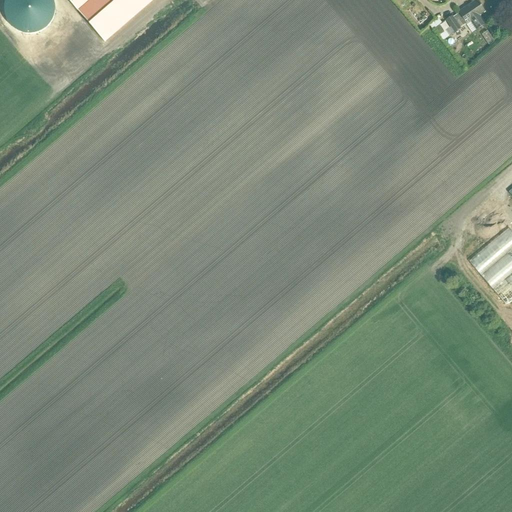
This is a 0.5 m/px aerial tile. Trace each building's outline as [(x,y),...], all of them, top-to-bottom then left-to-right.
[(67,0),(78,12),(92,0),(67,0)] [(92,0),(78,12),(104,43),(153,0),(92,0)] [(453,18),(453,17),(445,22),(454,34),(461,29),(460,28),(466,25),(467,25),(472,22),(478,30),(485,25),(479,17),(485,13),(478,3),(476,4),(474,2),(458,13),(459,14),(453,18)] [(479,208),(484,204),(476,196),(472,200),(479,208)] [(468,261),(505,304),(511,298),(511,233),(507,227),(468,261)]
